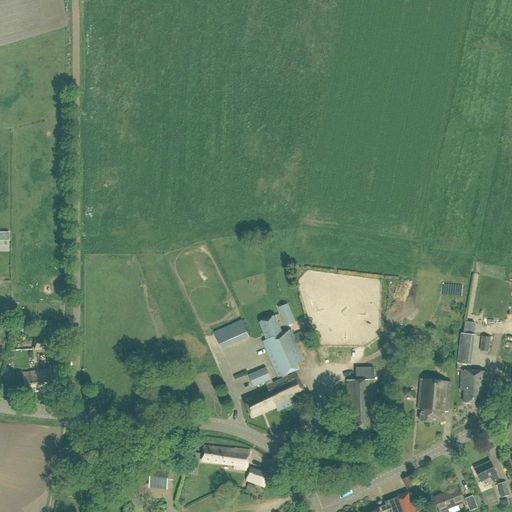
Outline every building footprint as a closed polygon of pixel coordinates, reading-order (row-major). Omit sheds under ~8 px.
[(295,323),(287,304),(278,308),(285,327),(295,323)] [(282,334),(275,316),(259,323),(267,340),(263,342),(278,378),(297,370),(294,364),(303,361),(290,331),(282,334)] [(249,337),(242,320),(214,332),(221,349),(249,337)] [(475,323),(464,322),(463,334),(461,334),(457,364),(473,366),(476,335),(474,335),(475,323)] [(493,337),(482,335),(480,353),(491,354),(493,337)] [(57,337),(33,339),(34,350),(58,348),(57,337)] [(371,380),(370,367),(355,368),(355,380),(346,381),(348,422),(355,422),(356,430),(375,429),(373,380),(371,380)] [(273,384),(266,368),(249,376),(254,387),(264,382),(268,390),(244,401),(252,418),(276,407),(278,411),(307,398),(296,373),(273,384)] [(52,392),(49,370),(24,374),(26,393),(39,391),(39,393),(52,392)] [(487,372),(461,371),(460,391),(464,391),(463,403),(483,404),(483,385),(486,385),(487,372)] [(448,412),(451,383),(420,380),(417,409),(421,410),(420,422),(434,423),(434,421),(444,422),(445,412),(448,412)] [(234,450),(204,447),(202,462),(235,465),(234,469),(247,471),(250,451),(234,449),(234,450)] [(152,461),(150,486),(168,487),(169,478),(174,479),(175,467),(170,467),(170,463),(152,461)] [(496,474),(491,462),(475,469),(480,481),(490,477),(493,483),(498,480),(495,474),(496,474)] [(246,481),(264,487),(269,473),(251,467),(246,481)] [(510,495),(506,482),(497,485),(501,498),(510,495)] [(440,511),(464,502),(458,488),(434,498),(439,511),(440,511)] [(419,511),(411,491),(399,495),(399,497),(386,503),(387,506),(378,509),(379,510),(374,511),(419,511)] [(469,511),(477,508),(472,496),(465,499),(469,511)]
